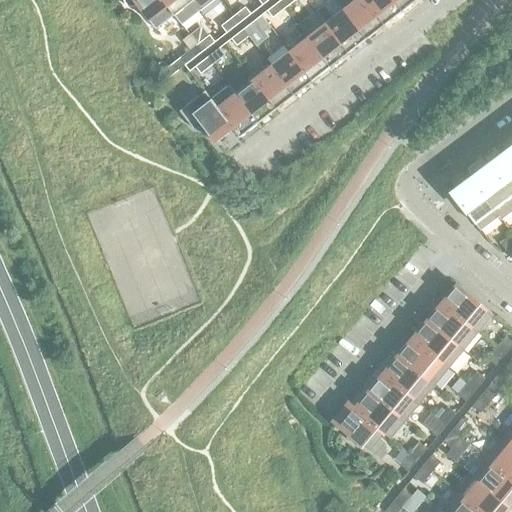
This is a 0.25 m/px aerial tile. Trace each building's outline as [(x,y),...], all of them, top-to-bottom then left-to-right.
[(123,0),(124,1),(124,3),(125,4),(126,5),(128,6),(129,7),(131,7),(132,7),(134,6),(135,6),(137,5),(149,21),(158,14),(164,23),(174,15),(162,0),(123,0)] [(162,0),(174,15),(192,1),(191,0),(162,0)] [(191,0),(192,1),(200,10),(213,0),(191,0)] [(279,0),(279,1),(285,8),(295,0),(279,0)] [(354,0),(343,9),(366,39),(384,25),(364,0),(354,0)] [(393,0),(364,0),(384,25),(402,11),(393,0)] [(393,0),(402,11),(415,0),(393,0)] [(285,8),(279,1),(267,10),(272,18),(285,8)] [(245,6),(233,16),(239,23),(251,14),(245,6)] [(326,8),(318,14),(348,53),(366,39),(343,9),(333,17),(326,8)] [(239,23),(233,16),(221,25),(226,33),(239,23)] [(255,19),(243,29),(249,36),(261,27),(255,19)] [(325,23),(307,37),(330,67),(348,53),(325,23)] [(249,36),(243,29),(231,38),(236,46),(249,36)] [(209,34),(197,44),(203,51),(215,42),(209,34)] [(307,37),(289,51),(312,81),(330,67),(307,37)] [(203,51),(197,44),(185,53),(190,61),(203,51)] [(219,47),(207,57),(213,64),(225,55),(219,47)] [(289,51),(271,65),(294,95),(312,81),(289,51)] [(213,64),(207,57),(195,66),(201,74),(213,64)] [(179,70),(173,63),(160,73),(166,80),(179,70)] [(271,65),(253,79),(276,109),(294,95),(271,65)] [(253,79),(235,93),(258,123),(276,109),(253,79)] [(211,98),(211,99),(240,137),(258,123),(235,93),(218,107),(211,98)] [(211,99),(192,113),(191,114),(190,116),(189,117),(189,119),(189,120),(189,122),(189,123),(190,125),(191,126),(192,127),(194,128),(195,128),(197,128),(198,128),(200,128),(201,128),(203,127),(215,143),(233,129),(239,137),(240,137),(211,99)] [(511,157),(506,150),(488,164),(511,195),(511,157)] [(511,211),(511,195),(488,164),(470,177),(501,219),(511,211)] [(501,220),(501,219),(470,177),(451,192),(480,230),(498,216),(501,220)] [(500,242),(506,251),(511,246),(511,233),(511,234),(500,242)] [(449,298),(444,304),(477,332),(493,314),(457,285),(448,296),(449,298)] [(437,310),(428,321),(463,350),(463,349),(477,333),(477,332),(444,304),(438,311),(437,310)] [(420,333),(415,340),(448,367),(463,350),(428,321),(418,331),(420,333)] [(511,341),(505,336),(496,347),(505,354),(511,345),(511,341)] [(408,345),(398,356),(434,385),(448,367),(415,340),(409,346),(408,345)] [(487,358),(496,365),(505,354),(496,347),(487,358)] [(391,368),(386,375),(419,402),(434,385),(398,356),(389,367),(391,368)] [(501,371),(509,378),(511,374),(511,360),(510,359),(501,371)] [(476,371),(467,383),(475,390),(485,378),(476,371)] [(378,380),(369,391),(405,420),(419,402),(386,375),(380,381),(378,380)] [(457,394),(466,401),(475,390),(467,383),(457,394)] [(491,383),(481,395),(490,402),(499,390),(491,383)] [(349,402),(349,403),(390,438),(405,420),(369,391),(360,402),(362,403),(357,409),(355,408),(349,402)] [(472,406),(480,413),(490,402),(481,395),(472,406)] [(343,410),(333,421),(349,434),(346,438),(356,445),(359,442),(369,450),(383,433),(390,438),(349,403),(348,404),(350,406),(345,411),(343,410)] [(447,406),(438,418),(446,425),(456,413),(447,406)] [(428,429),(437,436),(446,425),(438,418),(428,429)] [(461,418),(452,430),(460,437),(470,425),(461,418)] [(511,428),(502,441),(511,449),(511,428)] [(443,441),(451,448),(460,437),(452,430),(443,441)] [(418,441),(409,453),(417,460),(427,448),(418,441)] [(511,449),(502,441),(487,458),(511,478),(511,449)] [(399,464),(408,471),(417,460),(409,453),(399,464)] [(432,454),(423,465),(431,472),(440,461),(432,454)] [(473,476),(508,505),(511,500),(511,478),(487,458),(473,476)] [(414,476),(422,483),(431,472),(423,465),(414,476)] [(459,493),(458,494),(480,511),(502,511),(508,505),(473,476),(472,477),(479,482),(465,498),(459,493)] [(403,488),(394,500),(402,507),(412,495),(403,488)] [(480,511),(458,494),(444,511),(480,511)] [(385,511),(398,511),(402,507),(394,500),(385,511)]
